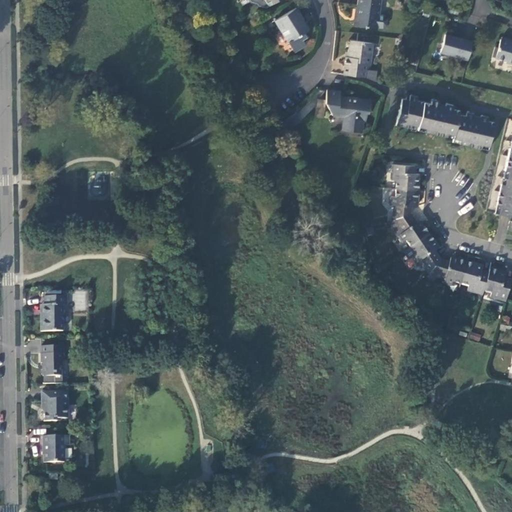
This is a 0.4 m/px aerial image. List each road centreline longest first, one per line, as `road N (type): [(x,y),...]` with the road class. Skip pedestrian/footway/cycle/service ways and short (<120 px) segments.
road 1 (residential): [(6,257),(12,511)]
road 2 (residential): [(318,0),(329,38),(314,73),(272,97)]
